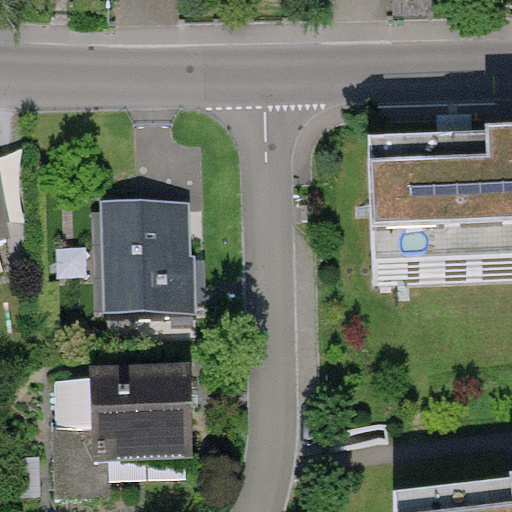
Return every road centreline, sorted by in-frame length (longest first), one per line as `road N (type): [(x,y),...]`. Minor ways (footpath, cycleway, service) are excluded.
road 1 (residential): [(263,76),(279,469),(261,511)]
road 2 (residential): [(263,76),(0,71)]
road 3 (residential): [(511,68),(263,76)]
